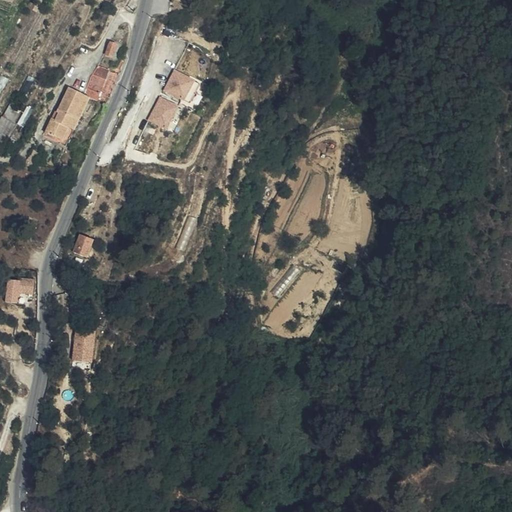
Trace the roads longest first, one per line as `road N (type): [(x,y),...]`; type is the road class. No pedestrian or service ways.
road 1 (secondary): [(21,511),(48,267),(128,75),(148,0)]
road 2 (track): [(227,231),(234,98),(190,163),(153,159)]
